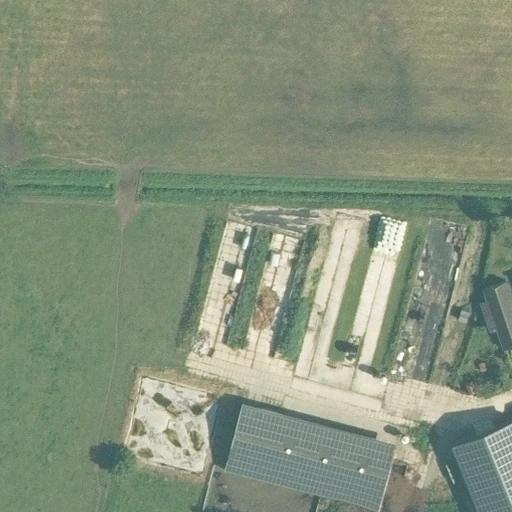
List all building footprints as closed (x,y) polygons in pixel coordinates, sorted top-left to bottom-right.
[(511,345),(511,305),(504,282),(487,288),(482,290),(485,299),(490,315),(485,317),(488,327),(497,324),(499,330),(504,348),(511,345)] [(357,337),(378,342),(387,308),(366,303),(357,337)] [(470,312),(463,310),(459,320),(467,322),(470,312)] [(472,382),(465,384),(469,395),(476,392),(472,382)] [(397,440),(242,401),(224,471),(379,511),(397,440)] [(511,511),(511,418),(456,442),(484,511),(511,511)]
